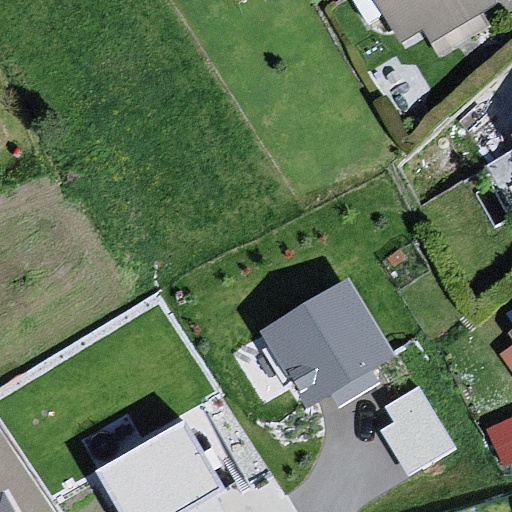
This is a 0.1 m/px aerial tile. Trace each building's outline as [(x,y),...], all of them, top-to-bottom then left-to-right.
[(371,0),(399,52),(486,0),(371,0)] [(349,280),(261,332),(304,406),(393,354),(349,280)] [(412,466),(457,442),(422,378),(378,403),(412,466)] [(181,419),(94,471),(118,511),(182,511),(223,488),(181,419)] [(16,511),(5,492),(0,495),(0,511),(16,511)]
